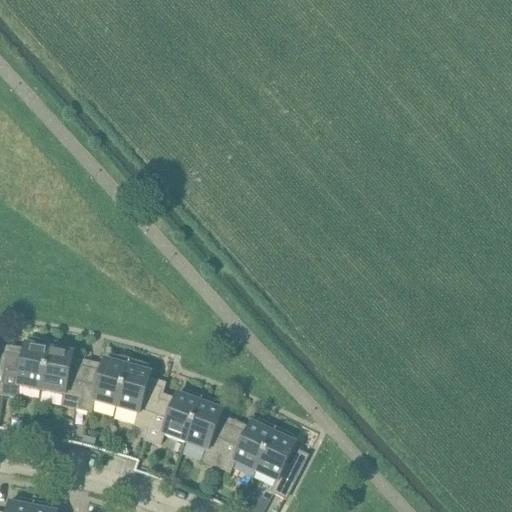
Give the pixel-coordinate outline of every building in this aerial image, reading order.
[(41,392),(51,344),(31,340),(29,346),(25,346),(23,356),(8,354),(2,397),(16,399),(18,388),(41,392)] [(71,347),(51,344),(41,392),(64,397),(62,408),(77,411),(86,369),(72,366),(74,355),(69,354),(71,347)] [(0,396),(2,397),(8,354),(0,352),(0,396)] [(116,410),(130,362),(110,356),(108,363),(104,362),(101,372),(86,369),(77,411),(91,414),(94,404),(116,410)] [(149,368),(130,362),(116,410),(139,416),(136,427),(149,431),(160,401),(163,391),(148,386),(152,375),(147,374),(149,368)] [(186,445),(203,398),(184,391),(181,397),(177,396),(173,406),(160,401),(149,431),(145,442),(160,447),(163,437),(186,445)] [(222,405),(203,398),(186,445),(207,453),(203,463),(216,469),(233,429),(220,423),(223,413),(219,412),(222,405)] [(234,464),(255,474),(276,429),(258,421),(255,426),(251,425),(247,435),(233,429),(216,469),(230,474),(234,464)] [(295,438),(276,429),(255,474),(276,484),(272,494),(285,501),(305,463),(291,455),(296,446),(292,444),(295,438)] [(84,438),(82,446),(94,450),(96,441),(84,438)] [(256,510),(255,511),(266,511),(270,504),(261,499),(256,510)] [(7,511),(32,511),(34,503),(19,500),(17,507),(9,505),(7,511)] [(48,511),(50,507),(34,503),(32,511),(48,511)]
